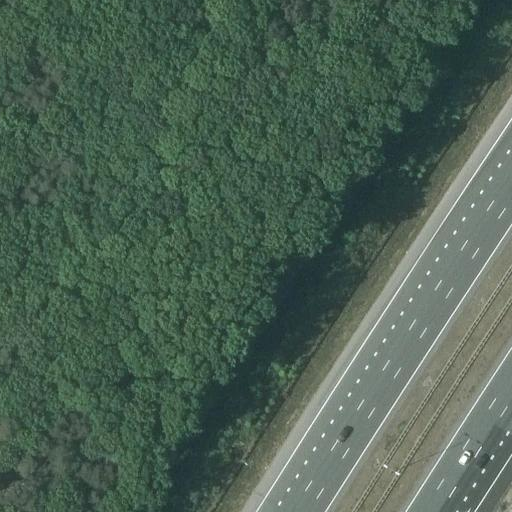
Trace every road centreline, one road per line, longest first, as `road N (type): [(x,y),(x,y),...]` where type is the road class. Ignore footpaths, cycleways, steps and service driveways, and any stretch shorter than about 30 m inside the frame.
road 1 (motorway): [(511,186),(301,511)]
road 2 (motorway): [(433,511),(511,388)]
